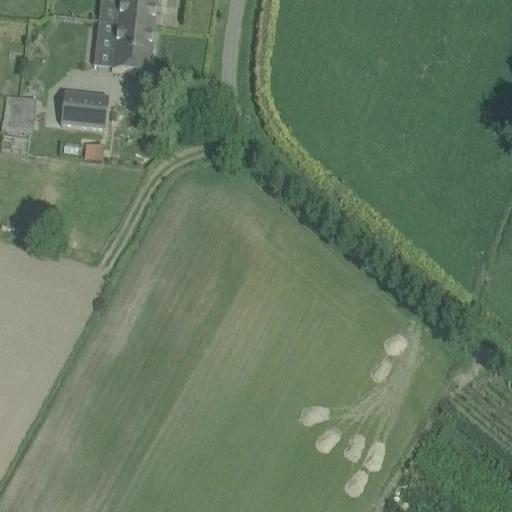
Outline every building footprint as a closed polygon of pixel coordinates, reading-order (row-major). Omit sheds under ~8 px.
[(120,0),(117,27),(155,31),(158,0),(120,0)] [(150,78),(155,31),(117,27),(112,74),(150,78)] [(61,128),(105,133),(109,101),(64,97),(61,128)] [(4,134),(39,135),(40,100),(5,99),(4,134)] [(86,148),(84,162),(102,164),(103,149),(86,148)]
